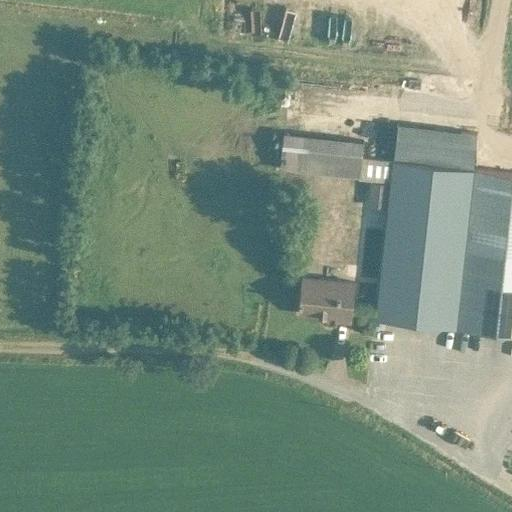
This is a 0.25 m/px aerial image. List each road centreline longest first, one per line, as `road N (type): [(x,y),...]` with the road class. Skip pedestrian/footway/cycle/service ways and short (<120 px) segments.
road 1 (residential): [(226,355),(328,387),(511,492)]
road 2 (track): [(0,346),(226,355)]
